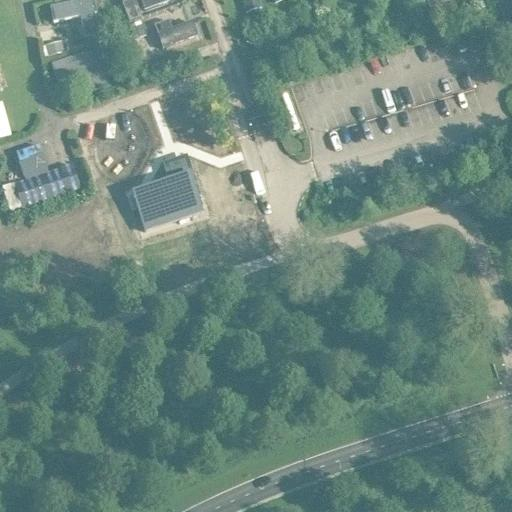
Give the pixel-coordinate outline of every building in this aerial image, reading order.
[(141,0),(147,16),(187,1),(186,0),(141,0)] [(97,2),(51,11),(54,28),(82,22),(87,44),(102,41),(100,18),(97,2)] [(167,55),(203,42),(197,26),(176,34),(172,25),(158,30),(167,55)] [(101,53),(55,68),(61,86),(88,78),(94,96),(113,90),(101,53)] [(169,181),(129,194),(142,232),(199,212),(188,181),(188,182),(181,161),(173,163),(164,166),(169,181)] [(16,189),(25,215),(84,194),(75,169),(16,189)]
